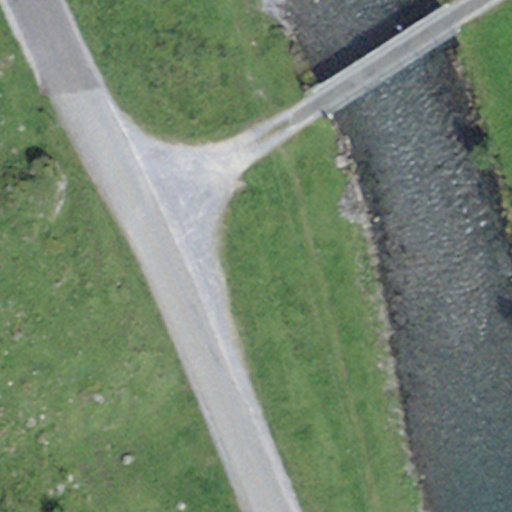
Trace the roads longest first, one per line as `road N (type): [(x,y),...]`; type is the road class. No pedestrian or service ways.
road 1 (tertiary): [(38,0),(135,200),(267,511)]
road 2 (track): [(135,200),(299,118),(480,0)]
